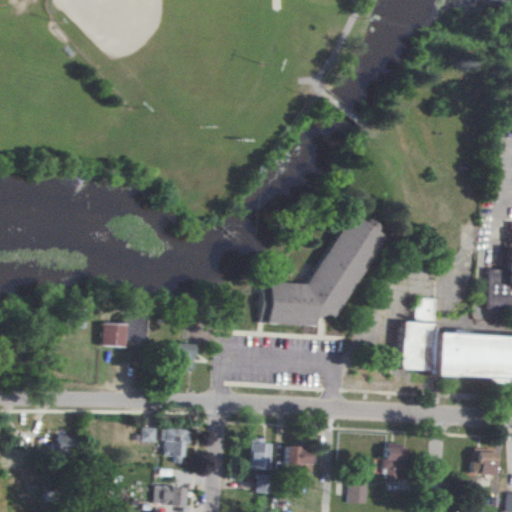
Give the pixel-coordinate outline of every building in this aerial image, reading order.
[(259,324),(307,326),(308,315),(324,316),(328,318),(376,235),(340,214),(300,284),(261,282),(259,324)] [(511,223),(505,223),(503,269),(482,268),(480,308),(511,309),(511,223)] [(391,369),(422,370),(421,376),(511,378),(511,337),(426,334),(427,299),(408,298),(407,322),(393,321),(391,369)] [(80,308),(65,308),(65,326),(80,325),(80,308)] [(118,346),(118,338),(140,339),(140,317),(119,316),(119,323),(94,323),(94,346),(118,346)] [(187,343),(169,343),(168,370),(186,371),(187,343)] [(151,428),(136,427),(136,441),(150,442),(151,428)] [(184,443),(185,429),(156,428),(155,441),(159,441),(159,456),(178,456),(179,442),(184,443)] [(52,453),(70,452),(70,434),(51,435),(52,453)] [(244,470),(265,470),(265,444),(258,443),(259,438),(245,438),(244,470)] [(397,443),(379,443),(378,475),(396,476),(397,443)] [(290,466),(290,471),(304,471),(305,448),(279,447),(278,466),(290,466)] [(467,474),(489,475),(490,449),(468,448),(467,474)] [(251,492),(263,492),(264,473),(252,473),(251,492)] [(363,481),(344,481),(343,502),(362,503),(363,481)] [(148,504),(179,506),(180,487),(148,485),(148,504)] [(511,493),(502,493),(502,511),(511,511),(511,493)]
